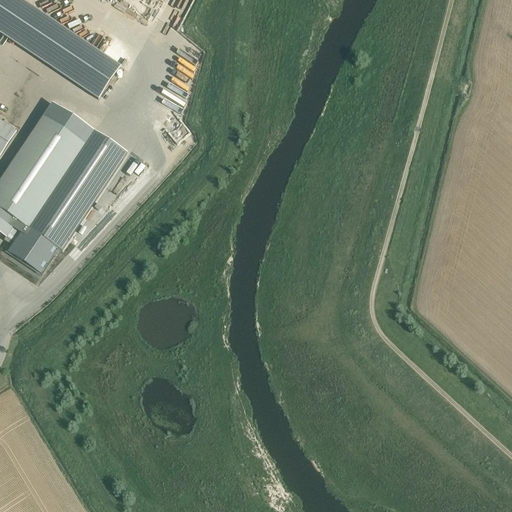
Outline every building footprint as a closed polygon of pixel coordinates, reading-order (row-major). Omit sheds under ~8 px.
[(0,0),(0,37),(97,97),(119,62),(17,0),(0,0)] [(166,91),(165,114),(172,114),(173,91),(166,91)] [(0,158),(1,159),(24,125),(0,109),(0,158)] [(0,233),(7,238),(17,222),(29,230),(79,154),(85,145),(43,117),(0,181),(0,233)] [(149,155),(158,145),(154,141),(144,151),(149,155)] [(158,150),(147,161),(153,167),(164,157),(158,150)] [(40,289),(50,280),(38,268),(29,277),(40,289)]
